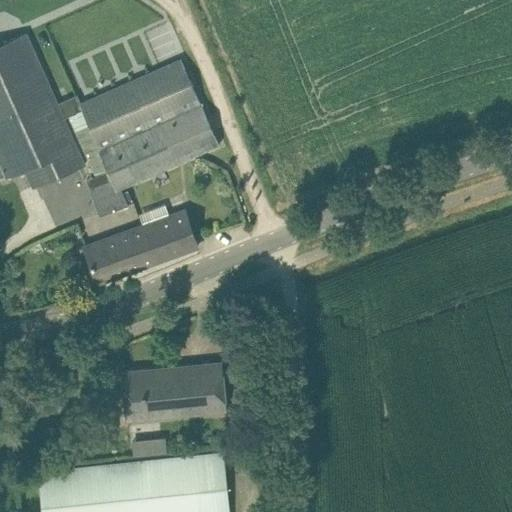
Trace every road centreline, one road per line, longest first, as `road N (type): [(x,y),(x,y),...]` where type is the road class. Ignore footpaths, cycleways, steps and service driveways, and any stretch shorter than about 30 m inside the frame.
road 1 (tertiary): [(0,332),(84,317),(511,153)]
road 2 (track): [(182,0),(278,240)]
